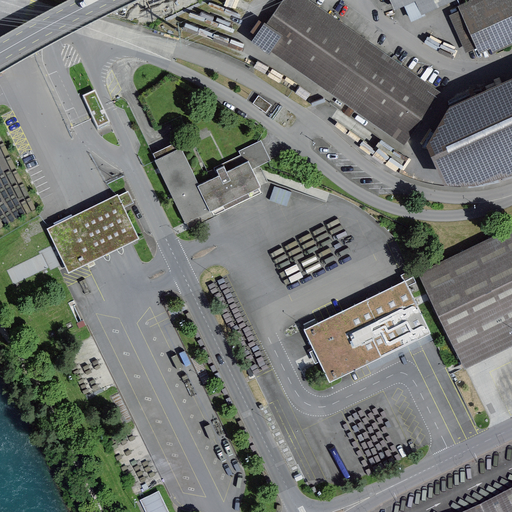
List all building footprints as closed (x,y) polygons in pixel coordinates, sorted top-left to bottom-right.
[(404,147),(443,93),(309,0),(283,0),(254,42),(404,147)] [(389,0),(393,8),(404,3),(411,0),(415,0),(422,15),(454,0),(389,0)] [(415,0),(411,0),(404,3),(411,20),(422,15),(415,0)] [(481,57),(511,43),(511,0),(468,0),(458,5),(461,12),(451,16),(466,51),(476,47),(481,57)] [(95,90),(82,96),(99,129),(110,123),(95,90)] [(258,97),(252,105),(265,114),(271,106),(258,97)] [(164,149),(152,154),(184,223),(262,188),(254,170),(271,162),(265,150),(261,141),(238,151),(241,157),(214,169),(217,176),(197,185),(177,143),(164,149)] [(121,191),(126,202),(134,198),(129,187),(121,191)] [(82,214),(46,231),(67,274),(99,259),(114,251),(127,245),(137,240),(116,197),(108,201),(95,207),(82,214)] [(463,368),(511,344),(511,227),(419,273),(463,368)] [(406,281),(304,330),(329,383),(431,334),(406,281)] [(148,511),(170,511),(162,487),(142,494),(148,511)] [(511,511),(511,495),(476,511),(511,511)]
